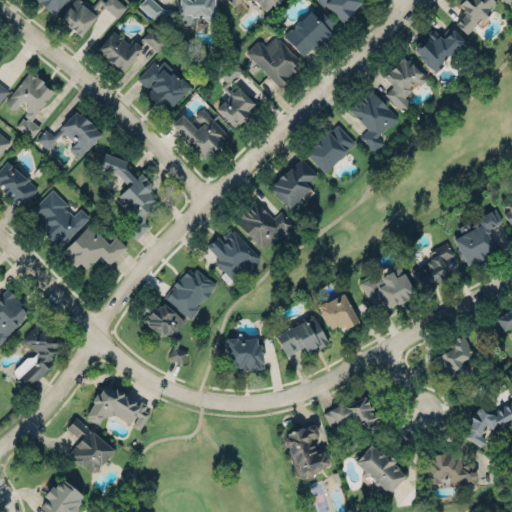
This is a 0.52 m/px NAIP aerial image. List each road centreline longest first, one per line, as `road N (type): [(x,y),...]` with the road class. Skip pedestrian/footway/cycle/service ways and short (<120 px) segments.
road 1 (residential): [(0,444),(56,392),(159,246),(412,0)]
road 2 (residential): [(511,276),(299,391),(229,401),(173,389),(136,368),(0,234)]
road 3 (residential): [(206,199),(107,96),(0,10)]
